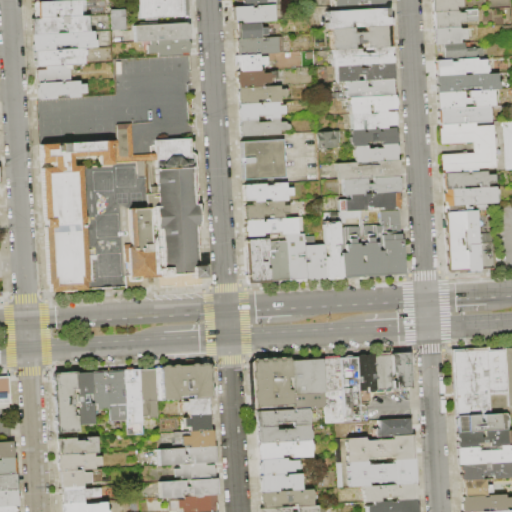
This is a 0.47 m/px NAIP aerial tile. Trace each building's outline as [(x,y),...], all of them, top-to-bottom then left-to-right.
[(33,3),(80,0),(81,16),(34,18),(33,3)] [(138,0),(186,0),(187,16),(139,19),(138,0)] [(432,12),(431,0),(463,0),(463,7),(457,8),(457,11),(432,12)] [(260,22),(242,23),(242,21),(232,21),(231,7),(244,7),(267,6),(276,5),(280,5),(280,9),(277,9),(277,20),(275,21),(275,22),(260,22)] [(122,29),(122,8),(107,9),(108,30),(122,29)] [(327,12),(383,9),(384,18),(389,17),(389,19),(391,19),(391,26),(390,26),(331,29),(326,29),(325,24),(327,23),(327,12)] [(459,27),(434,29),(433,29),(432,12),(457,11),(459,11),(459,13),(464,13),(464,11),(477,10),(478,21),(465,22),(466,24),(459,24),(459,27)] [(81,16),(88,15),(89,32),(32,35),(31,18),(34,18),(81,16)] [(238,23),(242,23),(260,22),(261,28),(268,28),(268,36),(261,36),(261,38),(239,39),(239,38),(238,38),(237,24),(238,24),(238,23)] [(134,26),(186,23),(186,25),(188,25),(189,40),(188,40),(147,42),(134,42),(134,26)] [(331,29),(390,26),(391,47),(332,50),(331,29)] [(440,44),(435,44),(434,29),(459,27),(460,30),(466,29),(466,39),(460,40),(460,43),(440,44)] [(32,35),(89,32),(93,32),(94,40),(96,40),(96,48),(83,49),(35,51),(33,51),(32,35)] [(238,39),(239,39),(261,38),(278,38),(279,54),(259,55),(239,56),(239,55),(237,55),(237,41),(238,41),(238,39)] [(148,54),(147,42),(188,40),(189,42),(190,43),(190,48),(189,50),(189,53),(181,53),(181,56),(158,57),(158,53),(148,54)] [(441,59),(440,44),(460,43),(464,43),(464,49),(474,48),(484,48),(484,57),(464,58),(441,59)] [(333,67),(332,58),(331,59),(331,50),(332,50),(391,47),(392,47),(393,64),(336,67),(333,67)] [(84,65),(69,65),(63,66),(63,59),(59,59),(59,66),(45,67),(35,67),(34,66),(33,62),(36,60),(36,59),(33,58),(33,53),(35,52),(35,51),(83,49),(86,50),(86,55),(84,56),(84,65)] [(235,56),(239,56),(259,55),(259,57),(267,57),(267,65),(259,65),(260,71),(240,72),(240,71),(238,71),(238,62),(236,63),(235,56)] [(436,60),(450,60),(450,62),(456,62),(456,59),(478,58),(478,66),(467,66),(467,75),(437,77),(436,71),(434,71),(434,64),(436,64),(436,60)] [(393,64),(394,64),(395,80),(392,80),(347,82),(337,83),(336,67),(393,64)] [(59,66),(63,66),(69,65),(70,82),(37,83),(36,69),(45,69),(45,67),(59,66)] [(238,88),(236,88),(236,72),(240,72),(260,71),(262,71),(262,74),(273,73),(273,71),(277,71),(277,73),(277,80),(274,80),(274,79),(270,79),(271,84),(263,84),(263,87),(238,88)] [(435,93),(434,77),(437,77),(467,75),(497,74),(497,82),(499,82),(499,90),(493,90),(435,93)] [(347,98),(347,82),(392,80),(392,81),(394,82),(394,85),(392,86),(392,89),(394,90),(395,93),(393,94),(393,96),(349,98),(347,98)] [(70,82),(78,81),(79,85),(85,84),(86,94),(79,94),(79,98),(38,100),(36,98),(36,94),(35,92),(36,88),(38,87),(37,83),(70,82)] [(238,104),(238,102),(237,101),(237,92),(238,91),(238,88),(263,87),(280,86),(280,89),(287,89),(287,97),(281,97),(281,102),(279,103),(238,104)] [(439,110),(436,110),(435,93),(493,90),(494,107),(489,107),(439,110)] [(393,96),(395,96),(395,98),(395,99),(396,101),(396,104),(396,105),(395,107),(395,110),(385,110),(385,113),(351,114),(350,114),(349,104),(348,104),(348,101),(349,101),(349,98),(393,96)] [(279,117),(239,119),(239,117),(237,116),(237,109),(239,108),(238,104),(279,103),(279,106),(285,106),(285,115),(279,115),(279,117)] [(475,123),(440,125),(438,123),(437,112),(439,110),(489,107),(490,123),(475,123)] [(385,113),(395,112),(395,114),(396,116),(396,121),(395,122),(395,126),(386,126),(386,129),(352,130),(351,114),(385,113)] [(240,137),(240,133),(239,132),(238,126),(239,124),(239,119),(279,117),(279,122),(286,122),(286,124),(288,124),(289,126),(290,129),(288,131),(280,131),(280,135),(240,137)] [(503,122),(511,121),(511,170),(505,171),(503,122)] [(495,168),(478,169),(478,172),(443,174),(443,171),(441,171),(440,156),(473,154),(472,143),(440,145),(439,125),(440,125),(475,123),(475,127),(492,126),(495,168)] [(116,125),(129,124),(131,155),(156,154),(156,161),(119,163),(114,158),(113,147),(112,147),(113,163),(99,164),(99,157),(73,158),(73,167),(81,166),(87,290),(87,291),(75,291),(75,292),(69,293),(62,293),(62,292),(50,292),(50,285),(48,285),(45,231),(45,227),(46,227),(45,221),(44,222),(41,168),(54,167),(54,166),(54,164),(41,164),(40,148),(40,145),(111,142),(111,141),(117,141),(116,125)] [(351,130),(352,130),(386,129),(395,128),(395,133),(397,135),(397,141),(396,143),(396,145),(354,147),(352,147),(351,130)] [(336,147),(336,130),(313,131),(314,148),(336,147)] [(155,141),(190,139),(190,153),(193,153),(196,156),(196,169),(197,189),(198,205),(199,204),(200,227),(198,227),(196,227),(197,266),(202,266),(203,273),(203,279),(191,279),(191,275),(189,275),(187,275),(187,276),(181,276),(174,276),(173,275),(172,275),(170,275),(171,277),(160,278),(160,275),(158,230),(156,230),(155,186),(157,186),(156,161),(156,154),(155,141)] [(240,142),(282,140),(284,178),(242,180),(240,142)] [(396,145),(396,146),(397,147),(398,154),(396,155),(397,160),(355,162),(354,147),(396,145)] [(342,180),(338,180),(338,172),(336,172),(335,163),(355,162),(397,160),(399,160),(400,177),(398,177),(342,180)] [(142,279),(142,282),(130,282),(130,278),(129,278),(129,276),(126,277),(124,246),(127,245),(126,208),(148,207),(146,163),(154,162),(155,186),(156,230),(157,239),(151,239),(151,247),(152,247),(153,275),(155,275),(155,270),(159,270),(159,275),(160,275),(160,278),(157,278),(153,278),(148,278),(144,278),(142,279)] [(444,190),(443,190),(443,187),(442,188),(441,177),(442,177),(442,174),(443,174),(478,172),(486,172),(486,175),(494,175),(494,184),(487,184),(487,188),(444,190)] [(398,193),(371,195),(369,195),(349,196),(343,196),(342,180),(398,177),(400,178),(401,191),(399,192),(399,193),(398,193)] [(283,201),(253,203),(253,201),(243,202),(243,185),(286,183),(286,188),(292,188),(292,196),(287,196),(287,201),(283,201)] [(445,207),(445,202),(442,202),(442,194),(445,194),(444,190),(487,188),(495,187),(495,189),(497,189),(498,194),(495,195),(496,204),(445,207)] [(360,212),(339,213),(339,201),(350,200),(349,196),(369,195),(369,197),(371,197),(371,195),(398,193),(398,197),(399,197),(400,205),(399,205),(399,209),(383,210),(381,208),(371,209),(371,207),(370,207),(370,211),(360,212)] [(251,203),(253,203),(283,201),(283,205),(289,205),(289,213),(284,214),(284,219),(245,221),(245,219),(244,217),(243,210),(244,209),(244,206),(251,205),(251,203)] [(380,212),(400,211),(400,227),(381,227),(380,212)] [(446,272),(443,211),(447,211),(447,212),(464,211),(465,230),(462,231),(463,251),(466,250),(467,271),(446,272)] [(464,211),(477,211),(479,234),(492,233),(494,270),(480,270),(479,272),(475,272),(474,271),(473,272),(468,272),(467,271),(466,250),(465,230),(464,211)] [(338,213),(339,213),(360,212),(361,218),(346,219),(346,224),(339,224),(338,213)] [(286,235),(245,237),(245,234),(243,232),(243,227),(244,225),(244,221),(245,221),(284,219),(297,218),(297,235),(286,235)] [(324,245),(323,225),(332,225),(334,223),(337,223),(339,225),(340,253),(341,278),(340,280),(336,280),(335,278),(332,278),(331,280),(327,281),(326,279),(325,279),(324,245)] [(286,241),(286,235),(297,235),(304,234),(305,246),(306,280),(307,282),(288,283),(288,281),(286,241)] [(382,251),(381,235),(403,234),(405,275),(383,276),(382,251)] [(306,236),(315,236),(315,245),(324,245),(325,279),(306,280),(305,246),(307,246),(306,236)] [(357,243),(366,243),(366,238),(373,238),(373,243),(377,243),(377,251),(382,251),(383,276),(383,277),(359,278),(357,243)] [(244,240),(267,239),(267,242),(269,282),(269,283),(246,285),(244,240)] [(341,278),(340,253),(345,253),(345,244),(349,244),(348,239),(355,239),(356,244),(357,243),(359,278),(341,279),(341,278)] [(286,241),(288,281),(269,282),(267,242),(286,241)] [(450,350),(487,347),(487,350),(488,395),(489,414),(455,416),(454,416),(450,350)] [(503,348),(511,347),(511,406),(507,407),(506,394),(503,349),(503,348)] [(503,349),(506,394),(488,395),(487,350),(503,349)] [(387,353),(389,388),(408,388),(405,352),(387,353)] [(373,355),(374,390),(389,388),(387,353),(386,353),(386,354),(373,355)] [(373,355),(374,390),(372,392),(368,393),(366,391),(358,392),(355,357),(357,355),(362,355),(364,356),(366,354),(370,354),(373,355)] [(325,423),(324,407),(323,392),(322,359),(322,356),(338,355),(338,358),(341,422),(325,423)] [(359,421),(341,422),(338,358),(342,358),(343,356),(345,355),(346,355),(348,355),(350,356),(351,357),(355,357),(358,392),(359,421)] [(291,393),(291,405),(256,406),(256,409),(253,409),(253,398),(251,397),(251,391),(250,392),(249,362),(251,359),(273,358),(273,359),(277,359),(279,360),(282,358),(287,358),(289,360),(289,361),(291,393)] [(289,360),(289,361),(291,393),(323,392),(322,359),(289,360)] [(210,398),(192,399),(192,396),(178,396),(178,400),(156,401),(154,368),(158,368),(158,367),(161,367),(162,365),(166,365),(168,366),(170,366),(172,365),(176,364),(177,366),(189,365),(190,364),(194,364),(196,365),(198,365),(200,363),(204,363),(205,364),(209,364),(210,389),(211,390),(211,394),(210,396),(210,398)] [(141,434),(125,435),(125,420),(122,371),(122,370),(125,370),(124,367),(131,367),(131,369),(138,369),(141,416),(141,434)] [(157,418),(148,418),(148,416),(141,416),(138,369),(154,368),(156,401),(157,418)] [(125,420),(108,421),(108,409),(106,372),(122,371),(125,420)] [(77,432),(56,433),(54,430),(54,427),(56,425),(56,423),(53,422),(53,417),(55,416),(54,402),(52,400),(52,396),(54,395),(54,393),(51,391),(51,387),(54,386),(53,383),(51,381),(50,377),(53,374),(54,375),(56,373),(59,373),(61,374),(65,374),(67,372),(70,372),(71,374),(74,373),(77,425),(77,432)] [(93,424),(77,425),(74,373),(90,372),(90,373),(92,410),(93,424)] [(108,409),(92,410),(90,373),(106,372),(108,409)] [(324,407),(308,408),(292,408),(291,405),(291,393),(323,392),(324,407)] [(210,398),(210,411),(208,411),(208,414),(199,415),(199,413),(195,414),(195,415),(187,415),(187,411),(182,411),(181,402),(187,401),(186,399),(192,399),(210,398)] [(256,426),(256,423),(255,421),(254,415),(256,412),(256,411),(292,408),(308,408),(308,410),(309,412),(310,416),(308,419),(309,424),(256,426)] [(505,429),(456,432),(456,426),(455,425),(454,418),(455,417),(455,416),(489,414),(504,413),(504,415),(506,417),(507,419),(505,421),(505,429)] [(211,430),(209,430),(200,430),(196,430),(189,431),(188,431),(188,427),(183,427),(182,418),(188,418),(187,415),(195,415),(199,415),(208,414),(211,414),(211,429),(211,430)] [(409,419),(410,435),(391,436),(375,437),(375,429),(378,429),(378,420),(409,419)] [(310,439),(257,442),(256,440),(255,434),(257,432),(256,426),(309,424),(309,429),(311,431),(311,439),(310,439)] [(506,446),(457,448),(455,446),(455,443),(457,442),(457,440),(454,438),(454,434),(456,432),(505,429),(506,446)] [(212,446),(188,447),(188,446),(181,446),(181,436),(188,436),(188,431),(189,431),(196,430),(196,431),(200,431),(200,430),(209,430),(209,431),(211,431),(212,446)] [(412,435),(412,437),(412,438),(413,442),(412,443),(412,451),(413,452),(413,457),(413,458),(393,459),(393,457),(365,458),(366,461),(347,462),(347,461),(345,459),(345,455),(347,453),(346,447),(345,445),(344,442),(346,440),(346,438),(364,438),(364,440),(391,439),(391,436),(410,435),(412,435)] [(96,436),(97,453),(92,453),(82,454),(76,454),(59,455),(59,453),(56,453),(55,441),(58,441),(58,439),(74,438),(74,441),(82,440),(82,442),(85,441),(85,437),(96,436)] [(258,460),(257,442),(310,439),(311,457),(285,459),(258,460)] [(0,442),(10,442),(11,446),(12,448),(13,454),(11,456),(11,458),(0,458),(0,442)] [(511,461),(509,462),(459,465),(456,464),(455,449),(457,448),(506,446),(511,445),(511,461)] [(215,463),(213,463),(192,464),(189,464),(180,464),(158,465),(157,449),(182,448),(182,455),(186,455),(186,448),(188,447),(212,446),(214,446),(215,463)] [(56,455),(59,455),(76,454),(77,455),(82,455),(82,454),(92,453),(93,457),(99,456),(99,466),(93,466),(94,470),(82,470),(80,470),(80,467),(74,467),(74,471),(58,472),(57,472),(57,469),(56,468),(55,462),(57,461),(56,455)] [(0,458),(11,458),(14,458),(15,474),(0,474),(0,458)] [(348,487),(348,485),(347,484),(347,480),(348,478),(347,471),(346,470),(346,466),(347,464),(347,462),(366,461),(367,465),(392,463),(392,460),(393,459),(413,458),(413,461),(414,462),(414,466),(413,468),(414,475),(414,476),(415,481),(414,481),(414,483),(393,485),(393,481),(368,482),(368,486),(362,486),(348,487)] [(283,474),(260,475),(260,474),(257,471),(257,460),(258,460),(285,459),(285,461),(297,460),(297,469),(292,469),(292,471),(283,472),(283,474)] [(509,478),(484,479),(462,480),(460,480),(459,479),(458,475),(460,473),(460,472),(458,471),(458,466),(459,465),(509,462),(509,478)] [(180,480),(180,476),(173,477),(173,468),(180,468),(180,464),(189,464),(189,466),(192,466),(192,464),(213,463),(213,468),(214,469),(215,479),(188,480),(184,480),(180,480)] [(58,472),(74,471),(80,470),(82,470),(82,472),(89,472),(90,483),(82,483),(82,486),(58,487),(58,472)] [(15,490),(0,490),(0,474),(15,474),(15,490)] [(301,490),(260,492),(260,489),(259,489),(257,487),(257,482),(258,479),(259,479),(259,476),(260,475),(283,474),(300,474),(301,490)] [(158,481),(180,480),(184,480),(184,487),(188,487),(188,480),(215,479),(216,479),(217,495),(215,495),(190,496),(190,493),(179,493),(179,497),(158,498),(158,481)] [(485,495),(463,496),(463,489),(461,489),(461,482),(462,480),(484,479),(485,485),(491,485),(491,492),(485,493),(485,495)] [(363,502),(363,497),(362,495),(361,490),(363,488),(362,486),(368,486),(393,485),(414,483),(415,487),(416,493),(415,495),(415,500),(372,502),(363,502)] [(58,487),(82,486),(82,489),(99,488),(100,497),(83,498),(83,503),(60,504),(59,504),(58,487)] [(17,506),(14,506),(0,506),(0,490),(15,490),(16,490),(17,506)] [(312,506),(261,508),(260,504),(259,502),(258,496),(260,492),(301,490),(311,490),(311,491),(312,493),(313,498),(311,500),(312,506)] [(460,497),(463,496),(485,495),(503,494),(504,498),(510,498),(511,507),(504,507),(504,510),(475,511),(461,511),(460,511),(459,504),(460,502),(460,497)] [(215,502),(214,502),(214,511),(194,511),(189,511),(180,511),(180,509),(177,509),(176,500),(183,500),(183,497),(190,496),(215,495),(215,502)] [(365,511),(365,506),(372,505),(372,502),(415,500),(415,504),(416,506),(416,511),(365,511)] [(60,511),(60,504),(83,503),(83,504),(96,503),(96,502),(104,501),(105,510),(107,511),(60,511)]
